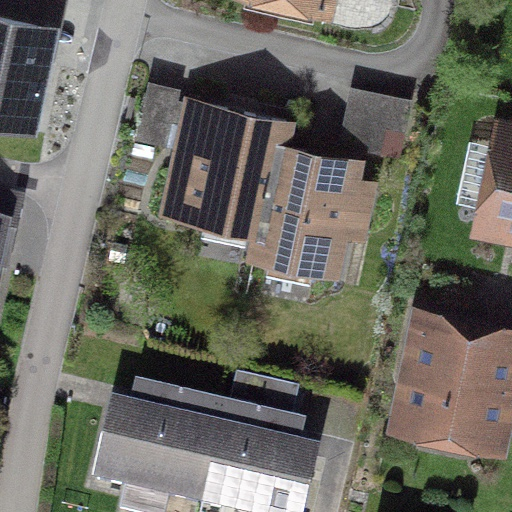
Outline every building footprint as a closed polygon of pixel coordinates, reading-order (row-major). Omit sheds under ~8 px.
[(47,23),(0,13),(0,113),(26,119),(47,23)] [(413,98),(349,82),(337,148),(365,153),(401,159),(413,98)] [(177,97),(146,90),(136,137),(167,143),(177,97)] [(186,93),(160,212),(251,230),(259,232),(280,137),(293,139),(298,115),(186,93)] [(511,134),(506,133),(487,222),(511,226),(511,134)] [(293,139),(280,137),(259,232),(251,230),(245,254),(338,276),(348,234),(365,238),(375,177),(362,173),(365,153),(337,148),(293,139)] [(405,418),(493,437),(500,402),(511,404),(511,388),(503,387),(511,345),(511,338),(425,320),(405,418)] [(114,409),(98,479),(198,502),(220,409),(153,393),(148,417),(114,409)] [(281,448),(286,424),(220,409),(198,502),(240,511),(301,511),(315,456),(281,448)]
